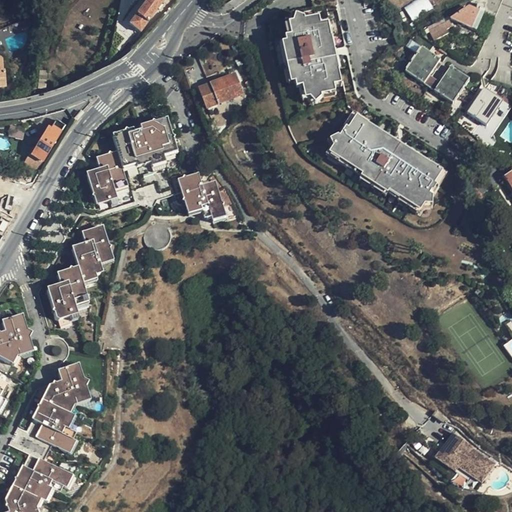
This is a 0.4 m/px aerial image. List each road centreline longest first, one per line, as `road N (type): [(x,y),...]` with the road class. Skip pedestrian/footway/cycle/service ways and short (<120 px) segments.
road 1 (residential): [(5,254),(51,350),(0,448)]
road 2 (tertiary): [(97,113),(5,254)]
